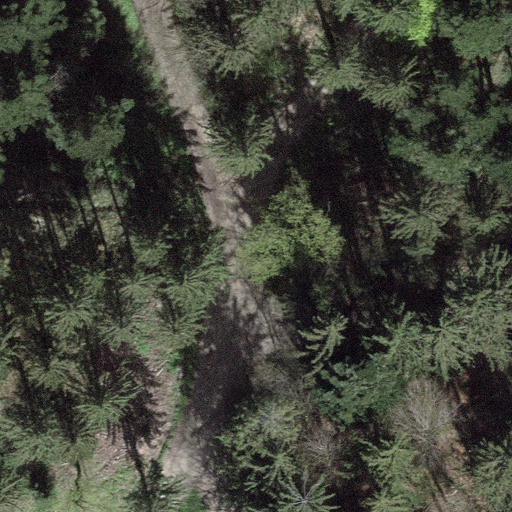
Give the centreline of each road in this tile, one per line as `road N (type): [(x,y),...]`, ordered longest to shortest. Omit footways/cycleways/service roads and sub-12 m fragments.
road 1 (track): [(207,432),(233,210),(282,126),(387,0)]
road 2 (track): [(233,210),(155,0)]
